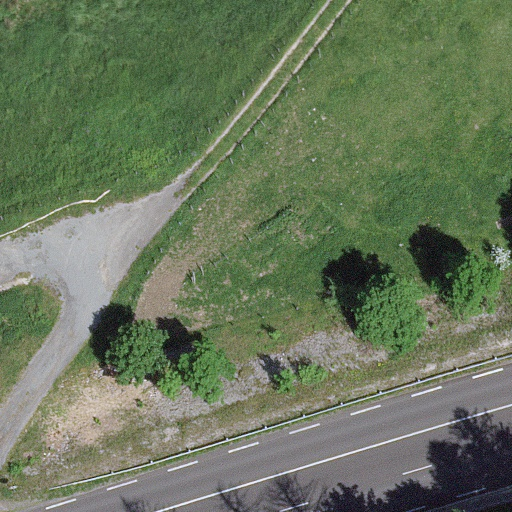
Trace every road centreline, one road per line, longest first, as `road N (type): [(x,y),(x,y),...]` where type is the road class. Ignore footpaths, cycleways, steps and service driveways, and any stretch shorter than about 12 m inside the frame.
road 1 (primary): [(200,511),(511,417)]
road 2 (track): [(335,0),(226,150),(170,198)]
road 3 (unknown): [(170,198),(0,248)]
